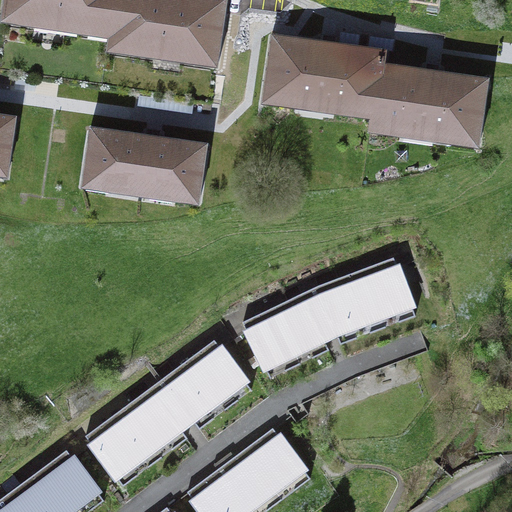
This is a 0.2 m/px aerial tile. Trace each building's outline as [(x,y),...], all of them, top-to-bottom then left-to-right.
[(114,0),(4,0),(2,15),(110,31),(114,0)] [(108,44),(217,60),(226,0),(222,0),(114,0),(110,31),(108,44)] [(263,96),(371,111),(378,65),(383,66),(385,52),(272,36),(263,96)] [(383,66),(378,65),(371,111),(369,125),(478,140),(487,81),(383,66)] [(0,116),(0,168),(7,170),(14,119),(0,116)] [(91,129),(83,180),(198,197),(206,146),(91,129)] [(393,258),(317,286),(243,322),(263,365),(335,331),(410,302),(393,258)] [(114,474),(242,378),(214,340),(85,436),(114,474)] [(272,428),(187,492),(202,511),(239,511),(301,466),(272,428)] [(62,511),(94,488),(67,450),(0,499),(0,509),(2,511),(62,511)]
